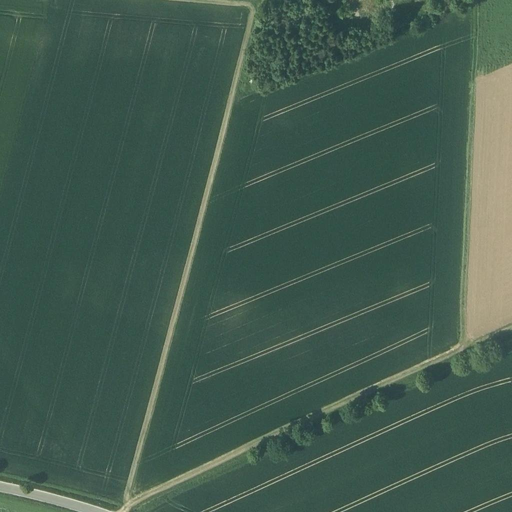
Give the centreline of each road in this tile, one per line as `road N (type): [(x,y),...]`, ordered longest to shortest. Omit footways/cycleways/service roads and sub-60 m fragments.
road 1 (track): [(126,511),(259,0)]
road 2 (track): [(128,507),(460,352)]
road 3 (track): [(475,0),(460,352)]
